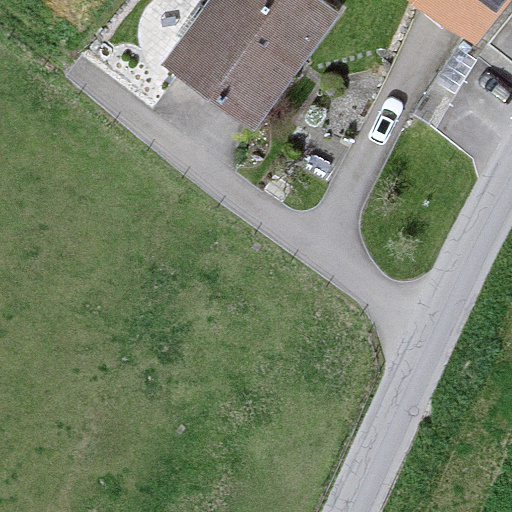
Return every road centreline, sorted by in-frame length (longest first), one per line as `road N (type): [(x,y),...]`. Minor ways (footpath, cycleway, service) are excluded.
road 1 (track): [(435,334),(0,18)]
road 2 (tertiary): [(352,511),(511,184)]
